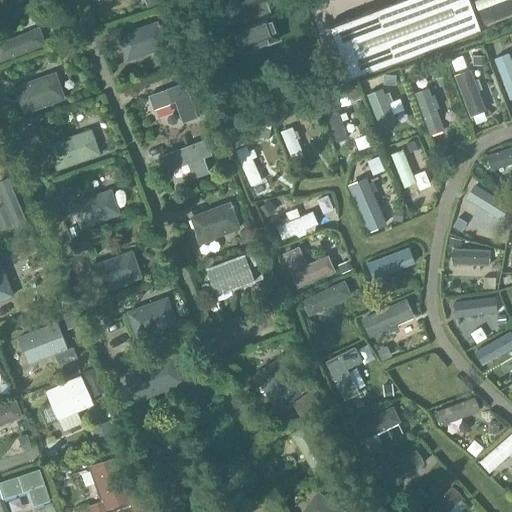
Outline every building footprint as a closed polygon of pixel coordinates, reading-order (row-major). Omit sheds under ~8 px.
[(0,0),(0,11),(24,3),(22,0),(0,0)] [(236,0),(240,10),(241,10),(246,22),(234,27),(244,53),(279,40),(269,14),(261,17),(256,4),(267,0),(236,0)] [(511,0),(405,0),(373,12),(349,22),(368,71),(479,29),(478,26),(511,13),(511,0)] [(126,62),(167,48),(157,22),(117,37),(126,62)] [(40,28),(0,44),(0,62),(1,64),(47,46),(40,28)] [(350,47),(329,51),(336,80),(356,75),(350,47)] [(484,111),(466,61),(451,67),(469,117),(484,111)] [(504,115),(511,112),(511,78),(509,68),(491,73),(504,115)] [(56,74),(15,87),(24,115),(65,101),(56,74)] [(186,83),(149,97),(155,112),(175,104),(183,125),(199,119),(186,83)] [(383,88),(368,94),(382,126),(397,121),(389,103),(394,101),(390,92),(386,94),(383,88)] [(416,107),(430,151),(447,145),(433,102),(416,107)] [(101,156),(92,129),(47,145),(56,171),(101,156)] [(329,135),(334,157),(345,154),(340,132),(329,135)] [(212,156),(206,140),(158,158),(162,169),(168,172),(187,165),(193,180),(210,174),(204,159),(212,156)] [(295,144),(283,148),(294,181),(306,176),(295,144)] [(511,147),(487,156),(492,171),(511,165),(511,167),(511,147)] [(250,164),(238,167),(249,203),(261,200),(250,164)] [(404,167),(393,172),(406,206),(418,201),(421,209),(433,204),(427,188),(414,193),(404,167)] [(368,233),(386,225),(365,178),(348,186),(368,233)] [(28,228),(8,180),(0,183),(0,197),(5,208),(0,210),(0,228),(2,233),(13,228),(16,233),(28,228)] [(121,215),(111,190),(71,205),(81,230),(121,215)] [(231,204),(191,218),(201,245),(241,230),(231,204)] [(499,227),(503,214),(469,205),(465,217),(499,227)] [(327,256),(306,266),(298,248),(282,255),(297,288),(334,272),(327,256)] [(408,249),(368,264),(374,280),(414,264),(408,249)] [(143,278),(132,251),(88,267),(98,295),(143,278)] [(216,297),(254,283),(244,256),(206,269),(216,297)] [(0,263),(0,302),(13,297),(0,263)] [(139,341),(160,333),(178,327),(168,298),(128,312),(139,341)] [(307,331),(351,319),(346,301),(302,314),(307,331)] [(405,301),(363,320),(371,336),(388,328),(390,332),(398,329),(396,324),(398,323),(401,323),(409,320),(411,317),(413,316),(411,313),(411,310),(409,307),(407,304),(405,301)] [(78,358),(74,347),(68,349),(58,323),(20,337),(31,365),(57,354),(61,364),(78,358)] [(326,363),(346,402),(360,395),(348,371),(363,363),(356,348),(326,363)] [(174,356),(125,376),(137,404),(185,385),(174,356)] [(278,411),(303,394),(278,359),(253,377),(278,411)] [(83,376),(47,392),(60,420),(95,404),(83,376)] [(16,401),(0,407),(0,426),(23,418),(16,401)] [(314,473),(329,464),(305,426),(290,435),(314,473)] [(190,497),(178,454),(148,463),(161,506),(190,497)] [(107,511),(139,499),(121,455),(88,469),(102,501),(89,507),(91,511),(107,511)] [(49,501),(39,471),(1,483),(6,498),(29,491),(34,507),(49,501)] [(447,511),(461,498),(451,488),(426,511),(447,511)] [(346,511),(317,491),(302,511),(346,511)]
